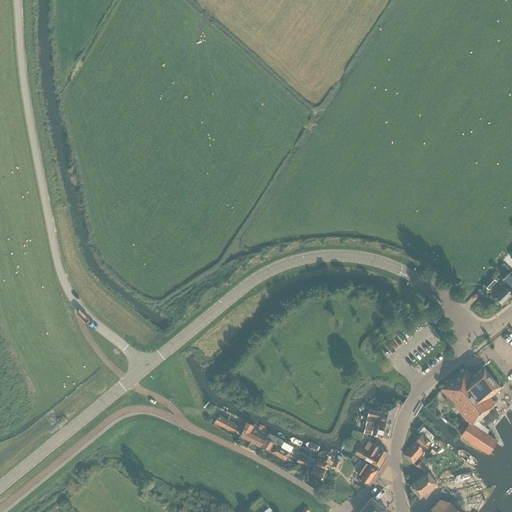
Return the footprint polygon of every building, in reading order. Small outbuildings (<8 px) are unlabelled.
[(505,278),(511,284),(507,288),(505,286),(495,296),(503,303),(511,294),(511,274),(510,273),(505,278)] [(489,289),(496,281),(491,277),(484,285),(489,289)] [(466,369),(441,390),(463,416),(469,423),(461,435),(488,453),(496,440),(475,426),(471,423),(494,403),(490,397),(500,388),(482,367),(472,376),(466,369)] [(369,409),(367,417),(379,419),(380,414),(393,417),(396,406),(383,403),(381,412),(377,411),(369,409)] [(223,427),(227,419),(218,414),(214,422),(223,427)] [(367,417),(365,424),(363,433),(388,438),(393,417),(380,414),(379,419),(367,417)] [(238,425),(227,419),(223,427),(234,433),(238,425)] [(248,429),(251,423),(245,420),(242,426),(245,428),(241,437),(260,447),(264,439),(248,429)] [(415,441),(424,449),(431,443),(430,442),(432,440),(430,439),(433,435),(423,426),(420,430),(422,432),(415,441)] [(284,460),(289,452),(280,447),(283,441),(269,434),(262,447),(269,451),(273,444),(275,445),(271,452),(284,460)] [(413,463),(424,449),(415,441),(403,454),(413,463)] [(388,452),(373,443),(367,452),(358,446),(354,453),(363,459),(370,463),(379,468),(388,452)] [(323,461),(317,458),(310,474),(321,479),(328,463),(331,456),(326,455),(323,461)] [(309,460),(299,456),(296,462),(306,466),(309,460)] [(356,472),(362,475),(369,464),(363,460),(362,460),(359,458),(355,466),(358,468),(356,472)] [(420,462),(420,461),(416,466),(423,473),(427,468),(424,465),(420,462)] [(369,464),(362,475),(360,478),(368,484),(377,470),(369,464)] [(420,497),(436,482),(427,472),(411,486),(420,497)] [(383,511),(386,509),(371,497),(359,511),(383,511)] [(461,511),(450,501),(439,499),(429,511),(427,511),(461,511)]
